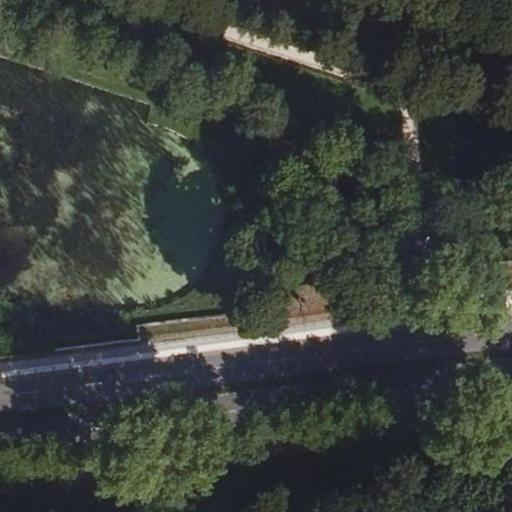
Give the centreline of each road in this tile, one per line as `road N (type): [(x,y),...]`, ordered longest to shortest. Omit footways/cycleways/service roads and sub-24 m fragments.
road 1 (primary): [(0,442),(511,376)]
road 2 (primary): [(511,329),(0,394)]
road 3 (track): [(511,100),(232,0)]
